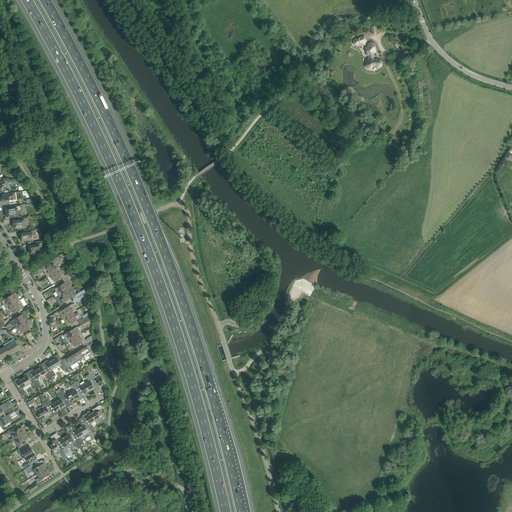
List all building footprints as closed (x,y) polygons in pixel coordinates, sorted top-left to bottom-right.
[(375,51),(374,44),(371,43),(369,44),(368,47),(366,48),(367,55),(369,55),(369,58),(368,60),(368,62),(366,64),(366,66),(368,68),(371,68),(373,66),(375,65),(377,67),(379,67),(381,65),(381,62),(378,60),(374,60),(372,58),(372,54),(372,52),(375,51)] [(0,205),(10,204),(9,201),(16,199),(15,192),(3,194),(4,197),(0,197),(0,205)] [(6,210),(7,217),(18,216),(17,212),(22,211),(21,205),(13,206),(13,209),(6,210)] [(18,228),(18,229),(25,228),(24,223),(28,222),(28,217),(19,218),(19,221),(13,222),(14,228),(18,228)] [(21,234),(22,241),(33,240),(32,236),(36,236),(35,229),(27,230),(28,233),(21,234)] [(44,247),(43,241),(36,242),(36,245),(29,246),(30,254),(41,253),(40,247),(44,247)] [(57,262),(62,258),(60,255),(50,262),(52,265),(49,266),(54,273),(61,269),(57,262)] [(49,266),(47,267),(44,266),(33,274),(35,277),(43,272),(47,277),(54,273),(49,266)] [(66,275),(65,276),(61,269),(54,273),(58,280),(61,278),(63,281),(70,276),(68,274),(66,275)] [(51,284),(58,280),(54,273),(47,277),(51,284)] [(68,281),(69,280),(71,279),(70,276),(63,281),(64,283),(61,285),(65,292),(72,288),(68,281)] [(58,296),(65,292),(61,285),(54,289),(58,296)] [(65,292),(70,299),(77,295),(72,288),(65,292)] [(60,305),(70,299),(65,292),(58,296),(56,298),(60,305)] [(13,304),(20,300),(15,293),(8,297),(13,304)] [(6,308),(13,304),(8,297),(1,301),(6,308)] [(13,304),(17,311),(24,307),(20,300),(13,304)] [(10,315),(17,311),(13,304),(6,308),(10,315)] [(70,315),(77,311),(73,304),(65,308),(70,315)] [(63,319),(70,315),(65,308),(59,312),(63,319)] [(84,319),(88,317),(86,314),(81,317),(77,311),(70,315),(74,322),(78,320),(79,322),(84,319)] [(22,324),(29,320),(25,313),(18,317),(22,324)] [(67,326),(74,322),(70,315),(63,319),(67,326)] [(15,328),(22,324),(18,317),(11,321),(15,328)] [(90,320),(88,317),(84,319),(79,322),(81,326),(90,320)] [(22,324),(26,331),(33,327),(29,320),(22,324)] [(19,335),(26,331),(22,324),(15,328),(19,335)] [(74,338),(81,334),(77,327),(70,331),(74,338)] [(67,342),(74,338),(70,331),(63,335),(67,342)] [(74,338),(78,345),(86,341),(81,334),(74,338)] [(72,349),(78,345),(74,338),(67,342),(72,349)] [(20,349),(18,346),(24,343),(17,339),(15,341),(15,342),(10,345),(15,352),(20,349)] [(91,354),(87,347),(93,344),(92,340),(88,342),(83,345),(85,348),(80,351),(84,358),(91,354)] [(12,354),(15,352),(10,345),(5,348),(5,347),(10,356),(12,355),(12,354)] [(10,357),(10,356),(5,347),(0,349),(0,351),(4,358),(7,356),(8,357),(9,356),(10,357)] [(77,362),(84,358),(80,351),(73,355),(77,362)] [(67,368),(62,360),(58,354),(53,356),(55,359),(52,360),(56,368),(60,366),(63,371),(67,368)] [(68,368),(77,362),(73,355),(66,359),(69,364),(67,365),(68,368)] [(56,368),(52,360),(49,362),(48,360),(43,363),(53,380),(54,379),(55,377),(54,376),(56,375),(53,370),(56,368)] [(52,380),(53,380),(43,363),(39,365),(40,368),(37,369),(41,377),(45,375),(48,380),(49,380),(52,380)] [(97,378),(94,373),(92,370),(91,371),(88,366),(86,367),(85,368),(89,374),(99,390),(103,388),(102,385),(105,384),(100,376),(97,378)] [(41,377),(37,369),(34,371),(33,369),(28,372),(37,386),(41,384),(38,379),(41,377)] [(33,389),(37,386),(28,372),(24,374),(25,377),(22,378),(27,386),(28,388),(32,386),(33,389)] [(99,390),(89,374),(86,376),(89,381),(85,384),(90,391),(92,389),(94,392),(98,389),(99,390)] [(27,386),(22,378),(19,380),(18,378),(13,381),(22,395),(26,393),(23,388),(27,386)] [(78,381),(77,382),(75,379),(73,380),(75,383),(83,398),(88,395),(87,393),(90,391),(85,384),(83,381),(80,383),(78,381)] [(83,398),(75,383),(73,381),(70,383),(72,385),(71,385),(74,390),(70,393),(75,400),(78,398),(79,400),(83,398)] [(64,390),(62,391),(60,388),(58,389),(69,407),(73,404),(72,402),(75,400),(70,393),(67,395),(64,390)] [(65,409),(69,407),(58,389),(56,391),(58,393),(56,394),(59,399),(56,401),(60,409),(63,407),(65,409)] [(60,409),(56,401),(52,404),(49,399),(48,399),(46,397),(44,398),(54,415),(59,413),(57,411),(60,409)] [(50,418),(54,415),(44,398),(41,400),(43,402),(42,403),(43,406),(40,408),(47,419),(50,417),(50,418)] [(90,413),(95,421),(99,419),(102,424),(102,423),(103,424),(105,422),(105,421),(101,414),(102,413),(101,411),(100,411),(99,411),(99,410),(101,409),(102,407),(100,406),(99,405),(92,410),(93,412),(90,413)] [(40,408),(36,410),(34,407),(31,410),(40,424),(44,422),(44,421),(47,419),(40,408)] [(95,421),(90,413),(88,415),(86,413),(82,416),(85,421),(92,433),(95,431),(93,429),(94,428),(93,426),(96,423),(95,421)] [(0,423),(11,417),(9,414),(6,416),(5,414),(0,416),(0,423)] [(0,431),(0,432),(3,430),(2,429),(11,424),(9,421),(12,419),(11,417),(0,423),(0,431)] [(82,426),(79,428),(84,435),(86,438),(89,436),(90,438),(91,439),(91,438),(92,441),(96,439),(96,438),(94,435),(92,433),(85,421),(81,424),(82,426)] [(11,441),(24,433),(23,431),(21,427),(19,429),(17,426),(9,431),(13,438),(10,439),(11,441)] [(75,428),(71,430),(79,445),(81,447),(83,446),(83,444),(83,443),(80,438),(84,435),(79,428),(76,430),(75,428)] [(76,447),(79,445),(71,430),(66,433),(68,435),(65,437),(71,447),(74,444),(76,447)] [(24,433),(11,441),(12,443),(15,441),(19,448),(27,443),(26,440),(28,438),(26,435),(24,433)] [(60,436),(56,439),(65,454),(67,457),(70,455),(68,452),(69,451),(67,449),(71,447),(65,437),(62,439),(60,436)] [(53,444),(50,446),(54,453),(58,451),(61,456),(62,455),(64,459),(67,457),(65,454),(56,439),(52,442),(53,444)] [(28,445),(18,451),(19,454),(22,459),(23,459),(33,453),(33,452),(28,445)] [(24,465),(22,467),(23,469),(25,468),(38,460),(33,453),(23,459),(25,462),(27,460),(28,462),(24,465)] [(37,475),(46,469),(43,463),(35,468),(33,470),(34,472),(35,471),(37,475)] [(27,468),(25,470),(27,475),(32,472),(33,473),(34,472),(33,470),(35,468),(33,465),(27,468)] [(46,469),(37,475),(39,478),(36,480),(38,483),(44,479),(44,478),(50,474),(46,469)]
